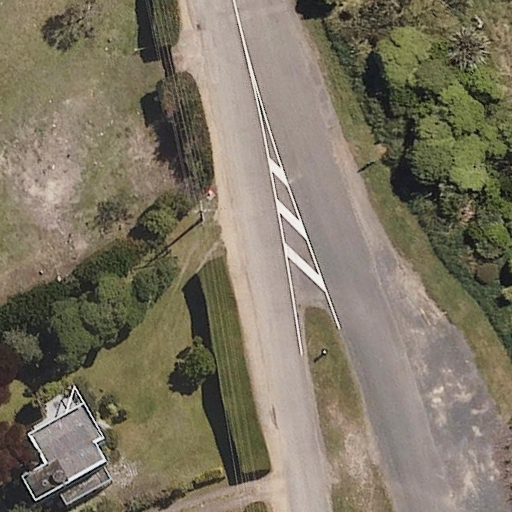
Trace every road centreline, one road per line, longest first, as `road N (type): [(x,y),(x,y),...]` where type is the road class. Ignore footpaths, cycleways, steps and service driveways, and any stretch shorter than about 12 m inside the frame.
road 1 (residential): [(287,191),(354,290),(426,511)]
road 2 (residential): [(308,511),(284,311),(287,191)]
road 3 (residential): [(241,0),(287,191)]
